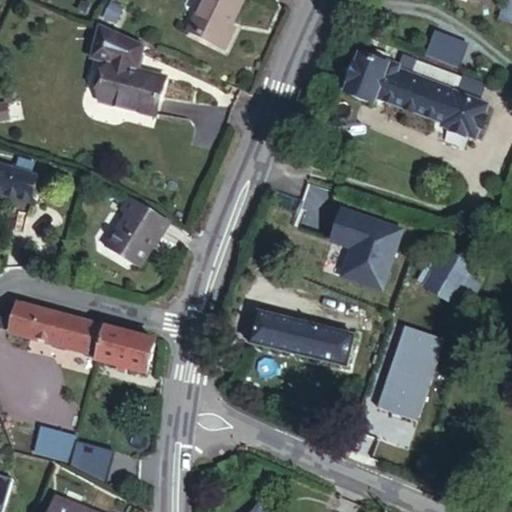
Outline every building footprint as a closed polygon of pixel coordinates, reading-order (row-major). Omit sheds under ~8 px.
[(223,50),(232,34),(228,32),(231,26),(244,0),(204,0),(189,33),(223,50)] [(511,0),(509,0),(502,17),(511,21),(511,0)] [(228,32),(232,34),(234,35),(237,30),(231,26),(228,32)] [(145,47),(101,27),(93,60),(112,65),(101,104),(158,118),(167,80),(138,73),(145,47)] [(400,73),(402,67),(391,62),(393,59),(378,53),(375,62),(362,57),(360,63),(356,62),(347,88),(350,89),(347,96),(361,102),(362,99),(371,103),(373,97),(442,124),(440,128),(474,141),(478,130),(482,131),(488,116),(484,115),(487,106),(455,93),(460,80),(420,64),(416,72),(414,78),(400,73)] [(416,72),(402,67),(400,73),(414,78),(416,72)] [(6,107),(0,108),(0,125),(10,123),(6,107)] [(0,195),(33,204),(39,179),(0,168),(0,195)] [(169,223),(127,201),(120,215),(125,219),(107,253),(143,272),(169,223)] [(451,303),(456,296),(469,272),(472,266),(447,252),(426,288),(451,303)] [(469,272),(456,296),(469,304),(483,280),(469,272)] [(19,306),(11,334),(98,358),(97,362),(147,376),(157,343),(19,306)] [(259,314),(253,345),(347,369),(354,339),(259,314)] [(449,343),(410,329),(380,414),(420,427),(449,343)] [(77,440),(42,430),(35,455),(71,464),(77,440)] [(103,447),(77,440),(71,464),(96,472),(103,447)] [(225,466),(220,469),(224,479),(242,470),(238,463),(226,469),(225,466)] [(0,511),(3,511),(11,486),(0,483),(0,511)] [(80,511),(57,503),(53,511),(80,511)]
